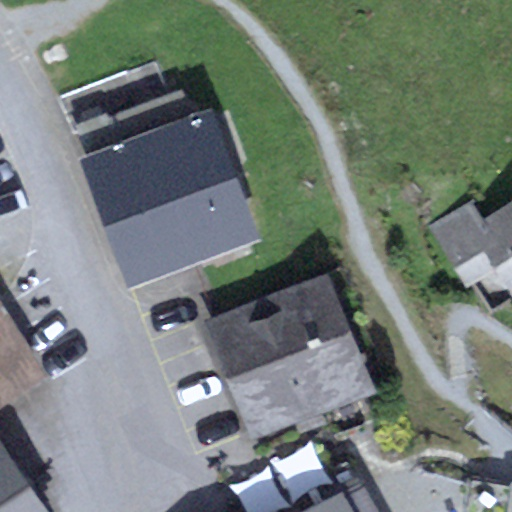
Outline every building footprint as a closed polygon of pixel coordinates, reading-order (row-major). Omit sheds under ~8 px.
[(206,120),(95,164),(139,273),(249,229),(206,120)] [(511,211),(485,229),(475,215),(440,238),(468,282),(503,260),(511,273),(511,211)] [(264,447),(373,401),(330,300),(221,347),(264,447)] [(0,325),(0,415),(47,387),(7,321),(0,325)] [(0,511),(39,511),(0,450),(0,511)] [(511,511),(511,485),(510,485),(481,482),(477,511),(511,511)] [(368,511),(357,491),(318,511),(368,511)]
